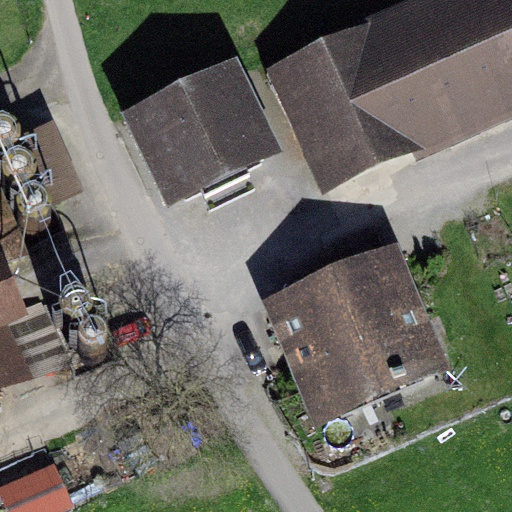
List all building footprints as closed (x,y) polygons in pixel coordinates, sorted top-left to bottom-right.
[(511,0),(465,0),(278,77),(331,205),(511,131),(511,0)] [(259,82),(150,128),(188,219),(297,173),(259,82)] [(26,141),(52,212),(84,200),(58,129),(26,141)] [(422,269),(290,318),(334,436),(466,387),(422,269)] [(0,400),(2,400),(0,393),(0,332),(21,325),(0,271),(0,400)] [(56,459),(0,486),(0,499),(6,511),(73,511),(81,508),(56,459)]
